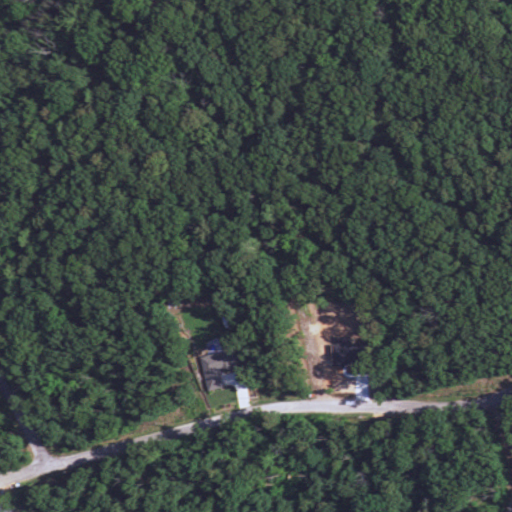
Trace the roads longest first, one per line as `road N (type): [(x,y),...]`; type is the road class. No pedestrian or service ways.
road 1 (residential): [(50,470),(0,370),(38,209),(114,47),(147,0),(416,28),(402,115),(417,153),(468,214),(511,250)]
road 2 (residential): [(0,486),(270,411),(420,412),(511,399)]
road 3 (residential): [(318,410),(278,236)]
